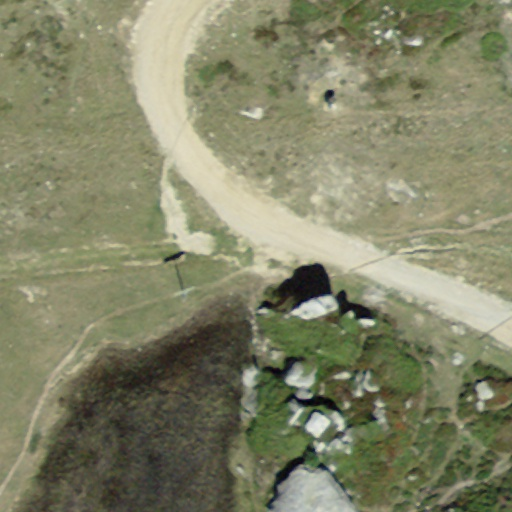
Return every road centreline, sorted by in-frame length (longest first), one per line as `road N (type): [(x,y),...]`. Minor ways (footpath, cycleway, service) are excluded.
road 1 (track): [(304,237),(238,203),(198,163),(159,103),(162,28),(178,0)]
road 2 (track): [(511,327),(304,237)]
